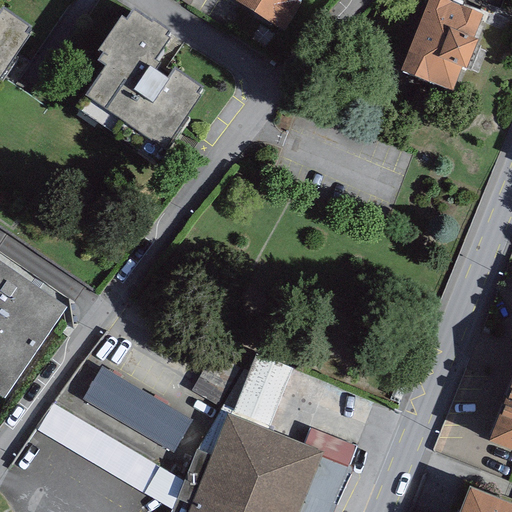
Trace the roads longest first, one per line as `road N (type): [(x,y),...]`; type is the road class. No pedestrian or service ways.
road 1 (residential): [(356,0),(277,84),(0,452)]
road 2 (residential): [(382,511),(511,191)]
